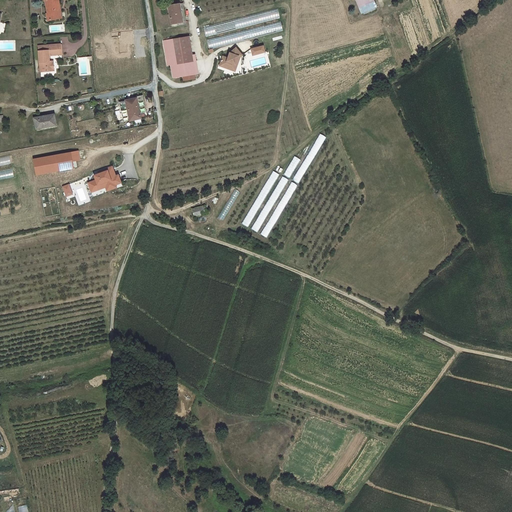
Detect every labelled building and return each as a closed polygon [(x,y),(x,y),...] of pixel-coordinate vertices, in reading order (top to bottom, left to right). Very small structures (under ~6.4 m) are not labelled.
[(57,1),(61,0),(60,0),(47,0),(48,3),(49,3),(50,11),(58,9),(57,1)] [(356,0),(362,13),(376,7),(373,0),(356,0)] [(183,3),(168,5),(172,27),(187,25),(183,3)] [(204,28),(205,35),(256,26),(256,23),(280,18),(278,10),(240,17),(241,21),(204,28)] [(209,48),(283,32),(281,22),(207,38),(209,48)] [(186,37),(163,41),(168,66),(171,65),(173,78),(183,76),(184,81),(195,79),(195,74),(196,74),(194,62),(191,62),(186,37)] [(63,44),(51,46),(51,50),(41,51),(43,72),(56,71),(55,62),(52,63),(52,56),(64,55),(63,44)] [(264,47),(252,50),(254,56),(266,53),(264,47)] [(222,59),(220,66),(231,70),(234,64),(236,64),(239,56),(240,57),(243,55),(236,48),(230,53),(228,58),(227,61),(222,59)] [(234,64),(231,70),(235,71),(240,57),(239,56),(236,64),(234,64)] [(138,98),(120,100),(123,120),(141,118),(138,98)] [(33,119),(34,128),(43,126),(43,128),(55,126),(52,115),(33,119)] [(299,183),(325,137),(319,133),(293,180),(299,183)] [(78,151),(71,152),(72,161),(80,160),(78,151)] [(71,152),(34,159),(36,174),(74,168),(72,161),(71,152)] [(284,175),(291,178),(300,158),(293,155),(284,175)] [(99,173),(94,175),(96,180),(92,181),(95,190),(115,183),(115,185),(121,182),(118,174),(116,175),(112,166),(107,168),(107,170),(99,173)] [(249,227),(279,173),(272,170),(242,223),(249,227)] [(258,232),(288,179),(282,175),(251,228),(258,232)] [(261,234),(267,238),(297,184),(290,180),(261,234)] [(95,190),(92,181),(88,183),(93,196),(116,187),(115,185),(115,183),(95,190)] [(205,206),(192,209),(194,217),(207,213),(205,206)]
